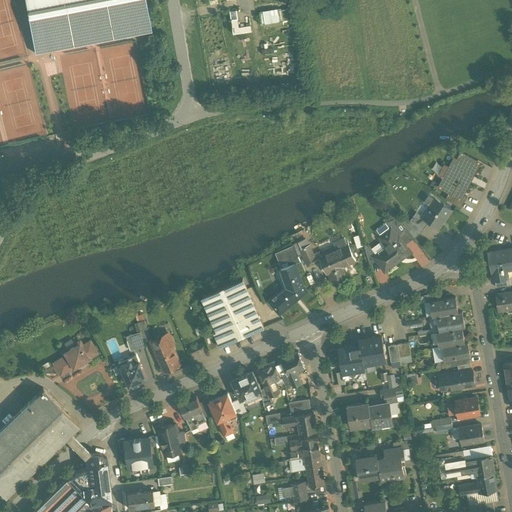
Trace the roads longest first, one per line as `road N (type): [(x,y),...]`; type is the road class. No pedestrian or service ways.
road 1 (residential): [(0,235),(17,164),(102,150),(187,113),(172,0)]
road 2 (tertiary): [(95,429),(312,328)]
road 3 (residential): [(312,328),(344,511)]
road 4 (tertiary): [(312,328),(454,256)]
road 5 (residential): [(487,354),(511,493)]
road 6 (tertiary): [(454,256),(485,216),(511,142)]
